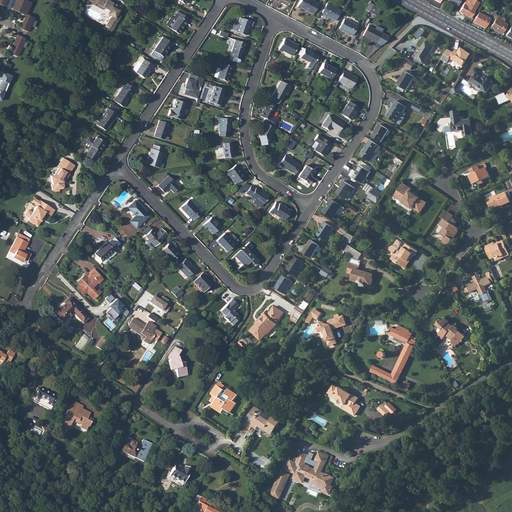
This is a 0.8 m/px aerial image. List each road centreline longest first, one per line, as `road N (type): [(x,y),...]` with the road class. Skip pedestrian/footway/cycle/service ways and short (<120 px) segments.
road 1 (residential): [(311,208),(260,286),(240,291),(117,162)]
road 2 (residential): [(276,17),(351,56),(373,80),(373,116),(311,208)]
road 3 (residential): [(311,208),(255,168),(244,128),(276,17)]
road 4 (residential): [(117,162),(222,0)]
road 5 (residential): [(24,317),(41,345),(176,429)]
road 6 (residential): [(117,162),(30,288),(24,317)]
road 7 (residential): [(511,360),(408,431),(363,445)]
